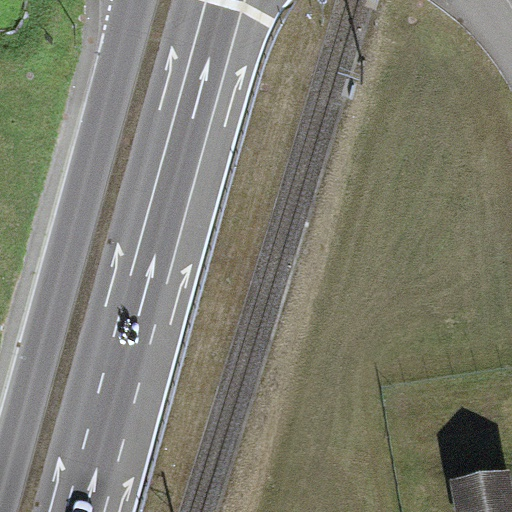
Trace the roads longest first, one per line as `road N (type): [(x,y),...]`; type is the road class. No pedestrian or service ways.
road 1 (primary): [(86,511),(225,0)]
road 2 (primary): [(138,0),(0,495)]
